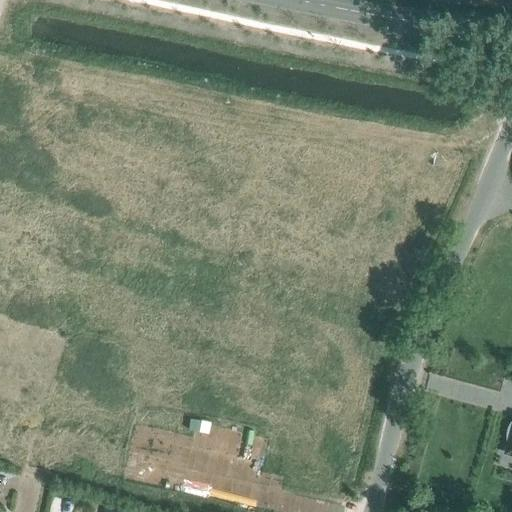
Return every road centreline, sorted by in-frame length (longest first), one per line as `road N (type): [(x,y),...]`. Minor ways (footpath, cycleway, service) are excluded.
road 1 (unclassified): [(371,511),(406,378),(511,119)]
road 2 (tertiary): [(511,34),(305,0)]
